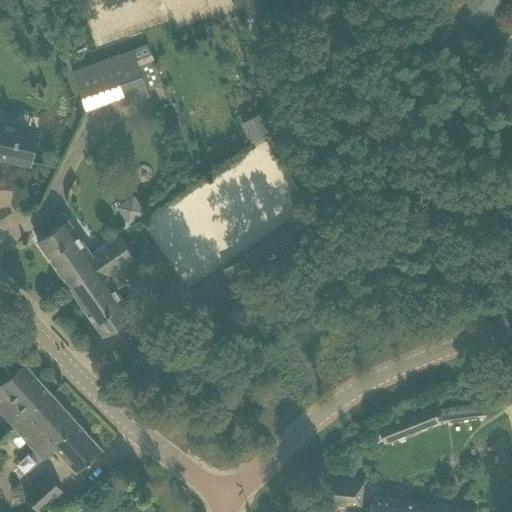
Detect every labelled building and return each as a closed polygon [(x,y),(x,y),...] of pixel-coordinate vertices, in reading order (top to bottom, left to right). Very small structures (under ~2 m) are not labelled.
[(511,0),(466,0),(457,10),(476,29),(503,1),(502,0),(511,0)] [(72,69),(86,109),(117,98),(119,106),(149,95),(147,88),(162,83),(148,42),(72,69)] [(252,140),(277,127),(267,107),(242,120),(252,140)] [(0,121),(0,154),(11,157),(12,155),(15,141),(17,142),(18,136),(16,135),(19,126),(0,121)] [(349,190),(337,194),(341,205),(353,201),(349,190)] [(115,205),(127,223),(146,211),(134,193),(115,205)] [(135,257),(134,257),(117,233),(92,251),(68,218),(36,240),(103,336),(135,313),(108,275),(122,266),(135,257)] [(245,256),(253,272),(306,246),(297,228),(262,246),(261,244),(260,245),(264,251),(248,259),(247,255),(245,256)] [(147,247),(134,257),(135,257),(122,266),(128,274),(154,257),(147,247)] [(204,300),(208,307),(223,299),(219,292),(204,300)] [(0,383),(0,385),(9,395),(0,402),(0,409),(43,458),(56,447),(77,471),(102,448),(24,362),(0,383)] [(486,414),(484,402),(439,408),(441,420),(486,414)] [(384,443),(440,420),(434,405),(378,427),(384,443)] [(320,500),(360,505),(363,477),(324,472),(320,500)] [(49,474),(24,496),(37,511),(38,511),(63,490),(49,474)] [(370,511),(475,511),(476,509),(372,496),(370,511)]
